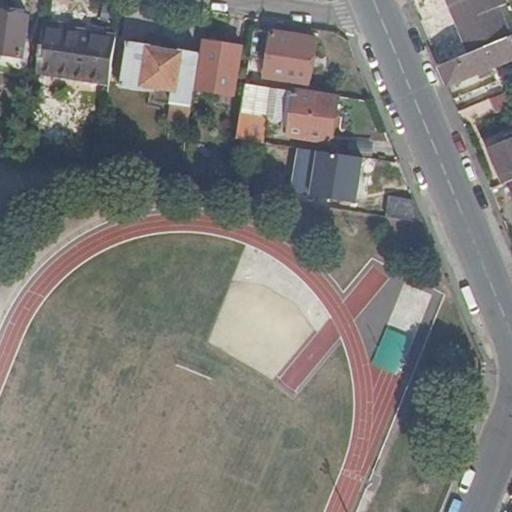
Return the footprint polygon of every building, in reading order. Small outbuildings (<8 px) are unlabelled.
[(449,0),(471,53),(509,38),(497,10),(505,7),(502,0),(449,0)] [(31,18),(0,13),(0,56),(24,60),(31,18)] [(109,83),(116,38),(68,32),(69,26),(44,22),(36,72),(109,83)] [(314,40),(254,31),(249,59),(266,62),(263,79),(307,85),(314,40)] [(439,67),(448,88),(511,60),(511,42),(510,38),(509,38),(471,53),(439,67)] [(188,124),(199,54),(179,51),(179,53),(151,49),(151,45),(127,42),(119,88),(154,94),(155,88),(173,91),(169,122),(188,124)] [(241,49),(204,42),(196,92),(233,98),(241,49)] [(330,145),(338,98),(245,84),(236,139),(262,143),(266,119),(267,119),(269,122),(277,123),(281,122),(280,127),(282,133),(288,135),(288,138),(330,145)] [(511,91),(490,100),(496,115),(511,107),(511,91)] [(511,136),(503,140),(505,145),(511,141),(511,136)] [(490,151),(504,185),(511,181),(511,141),(505,145),(490,151)] [(354,205),(363,158),(319,152),(311,198),(354,205)] [(386,217),(422,223),(413,202),(389,198),(386,217)] [(426,339),(404,330),(395,352),(417,359),(426,339)]
